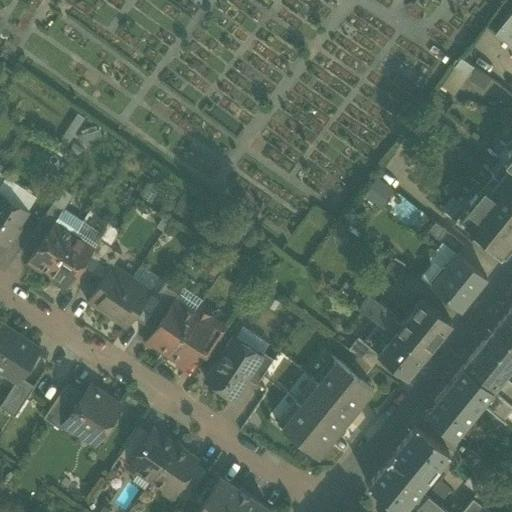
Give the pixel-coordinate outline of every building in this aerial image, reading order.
[(511,48),(511,10),(494,33),(511,48)] [(492,174),(511,189),(511,138),(497,157),(503,161),(492,174)] [(482,186),(477,182),(448,216),(497,257),(511,239),(511,189),(492,174),(482,186)] [(375,177),(368,190),(385,200),(392,187),(375,177)] [(30,234),(40,241),(55,219),(55,220),(61,211),(60,211),(61,210),(70,196),(60,189),(30,234)] [(19,223),(26,212),(0,194),(0,241),(4,244),(8,239),(13,238),(19,228),(19,223)] [(55,220),(55,219),(40,241),(26,261),(46,275),(82,221),(65,209),(61,210),(60,211),(61,211),(55,220)] [(99,232),(82,221),(46,275),(66,288),(80,267),(94,246),(93,245),(99,237),(100,237),(99,232)] [(80,267),(90,274),(110,244),(99,237),(93,245),(94,246),(80,267)] [(110,244),(90,274),(100,281),(109,267),(110,268),(121,251),(110,244)] [(486,277),(456,253),(430,286),(459,309),(486,277)] [(110,268),(109,267),(100,281),(86,301),(106,315),(130,278),(122,272),(117,273),(110,268)] [(140,284),(130,278),(106,315),(125,328),(137,311),(148,294),(148,293),(141,289),(140,284)] [(161,297),(147,317),(157,324),(173,299),(175,300),(178,294),(167,287),(161,297)] [(148,294),(137,311),(147,317),(161,297),(150,290),(148,293),(148,294)] [(450,321),(421,297),(399,324),(392,318),(394,315),(366,294),(357,306),(379,322),(393,332),(422,356),(450,321)] [(175,300),(173,299),(157,324),(145,342),(166,355),(194,312),(175,300)] [(511,306),(492,331),(511,347),(511,306)] [(194,312),(166,355),(186,368),(199,347),(214,325),(207,321),(206,314),(196,308),(194,312)] [(393,332),(379,322),(363,341),(406,376),(422,356),(393,332)] [(214,325),(199,347),(209,354),(226,328),(221,324),(214,325)] [(38,350),(0,325),(0,369),(16,380),(17,381),(20,377),(38,350)] [(462,367),(511,406),(511,389),(500,380),(511,365),(511,347),(492,331),(462,367)] [(260,355),(234,338),(205,381),(232,399),(245,378),(261,355),(260,355)] [(261,355),(245,378),(256,385),(273,359),(262,352),(260,355),(261,355)] [(314,379),(353,411),(372,388),(335,358),(328,366),(326,364),(314,379)] [(424,413),(454,437),(481,404),(502,420),(511,407),(511,406),(462,367),(424,413)] [(34,386),(20,377),(17,381),(16,380),(0,404),(0,406),(14,416),(34,386)] [(298,403),(334,433),(353,411),(314,379),(301,394),(304,396),(298,403)] [(64,423),(83,394),(66,382),(43,417),(61,430),(65,423),(64,423)] [(119,406),(89,386),(83,394),(64,423),(65,423),(94,443),(119,406)] [(298,403),(295,401),(283,416),(285,418),(279,426),(316,456),(334,433),(298,403)] [(128,462),(148,432),(138,426),(118,455),(128,462)] [(449,453),(415,426),(386,461),(448,511),(460,511),(470,500),(458,490),(454,495),(438,481),(440,478),(433,472),(449,453)] [(127,464),(150,480),(175,443),(169,439),(166,440),(151,429),(148,432),(128,462),(127,464)] [(175,443),(150,480),(174,495),(175,493),(195,464),(197,460),(181,450),(181,446),(175,443)] [(460,511),(448,511),(386,461),(367,485),(400,511),(412,498),(419,503),(416,508),(421,511),(488,511),(472,498),(470,500),(460,511)] [(205,470),(195,464),(175,493),(185,500),(205,470)] [(265,511),(268,509),(218,476),(193,511),(265,511)]
